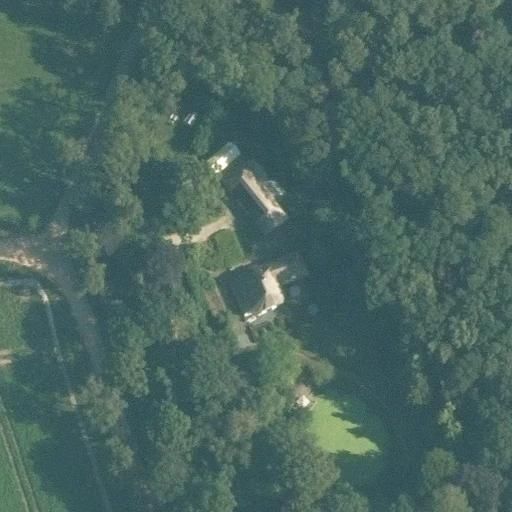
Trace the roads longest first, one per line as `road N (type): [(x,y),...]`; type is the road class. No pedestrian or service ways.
road 1 (unclassified): [(149,511),(64,237),(0,246)]
road 2 (track): [(145,0),(48,240)]
